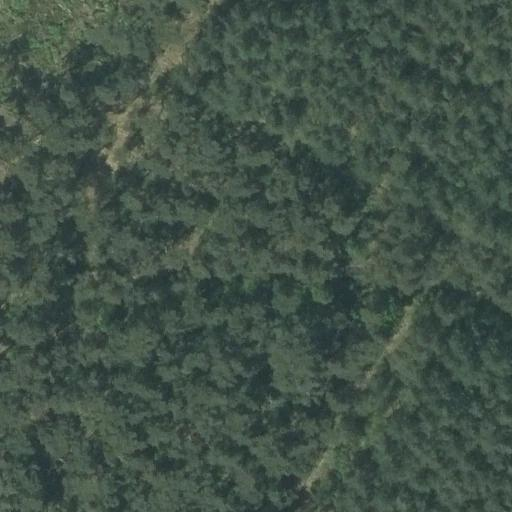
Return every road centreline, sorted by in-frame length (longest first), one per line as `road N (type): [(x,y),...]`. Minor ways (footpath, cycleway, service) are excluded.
road 1 (track): [(511,305),(417,280),(164,261)]
road 2 (track): [(0,239),(164,261)]
